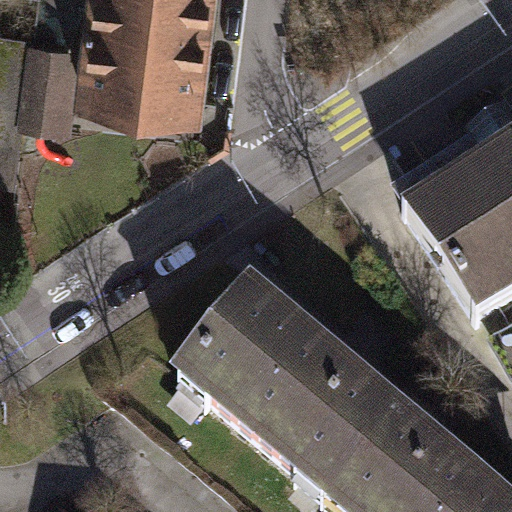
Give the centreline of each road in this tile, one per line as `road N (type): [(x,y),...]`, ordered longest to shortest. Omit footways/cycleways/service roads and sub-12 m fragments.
road 1 (residential): [(0,350),(286,162)]
road 2 (residential): [(286,162),(511,12)]
road 3 (residential): [(269,0),(259,81),(267,127),(286,162)]
